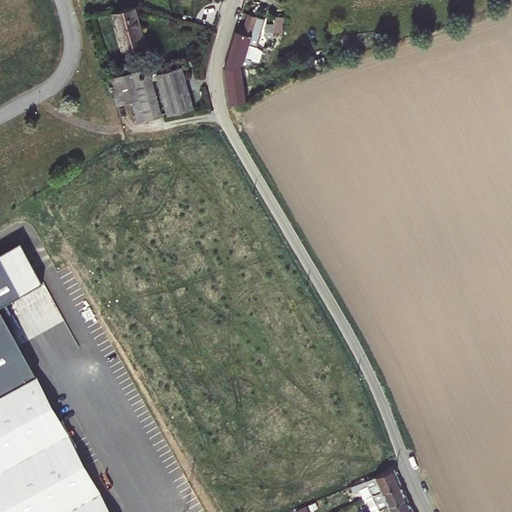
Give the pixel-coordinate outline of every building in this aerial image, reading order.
[(133,7),(111,13),(116,27),(113,28),(119,49),(122,50),(140,45),(136,31),(139,30),(133,7)] [(248,13),(242,31),(259,36),(265,18),(248,13)] [(282,30),(283,14),(274,14),(274,30),(282,30)] [(273,30),(273,21),(265,21),(266,30),(273,30)] [(230,102),(246,99),(241,64),(248,63),(249,58),(244,56),(247,44),(256,46),(259,36),(242,31),(236,30),(225,65),(230,102)] [(244,56),(249,58),(259,62),(262,50),(256,46),(247,44),(244,56)] [(322,57),(312,61),(315,69),(325,66),(322,57)] [(181,66),(155,73),(166,114),(193,107),(181,66)] [(108,79),(115,105),(130,101),(136,123),(160,116),(147,68),(108,79)] [(0,257),(0,511),(110,511),(0,311),(0,303),(19,293),(0,257)] [(399,483),(392,469),(352,485),(354,490),(366,485),(371,494),(380,490),(381,491),(399,483)] [(380,490),(371,494),(351,503),(354,508),(368,502),(373,511),(387,505),(387,506),(406,497),(399,483),(381,491),(380,490)] [(373,511),(411,511),(412,511),(406,497),(387,506),(387,505),(373,511)]
